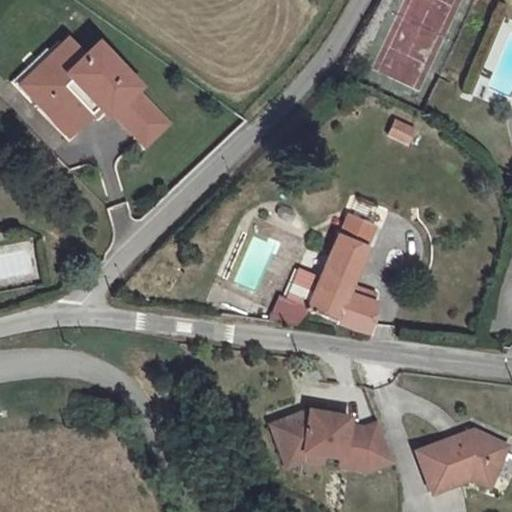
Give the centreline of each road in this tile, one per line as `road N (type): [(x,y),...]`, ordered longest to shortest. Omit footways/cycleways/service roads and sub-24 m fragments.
road 1 (unclassified): [(511,364),(74,317)]
road 2 (unclassified): [(359,0),(305,80),(79,301),(74,317)]
road 3 (residential): [(0,371),(56,365),(132,386),(189,511)]
